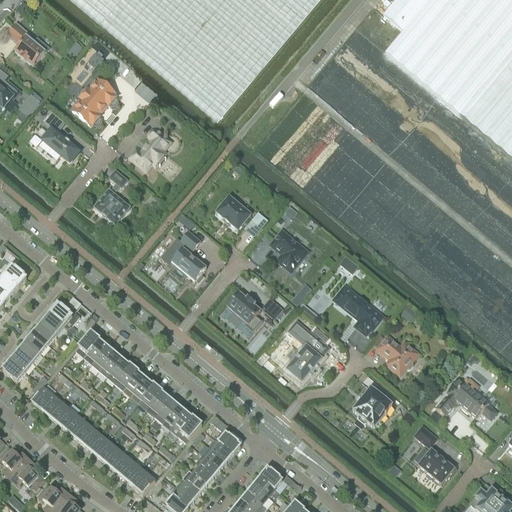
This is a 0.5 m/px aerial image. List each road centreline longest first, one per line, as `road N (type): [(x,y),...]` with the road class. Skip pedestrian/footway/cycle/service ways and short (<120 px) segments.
road 1 (residential): [(263,447),(64,282)]
road 2 (secondary): [(173,344),(41,234)]
road 3 (residential): [(121,511),(71,477),(0,408)]
